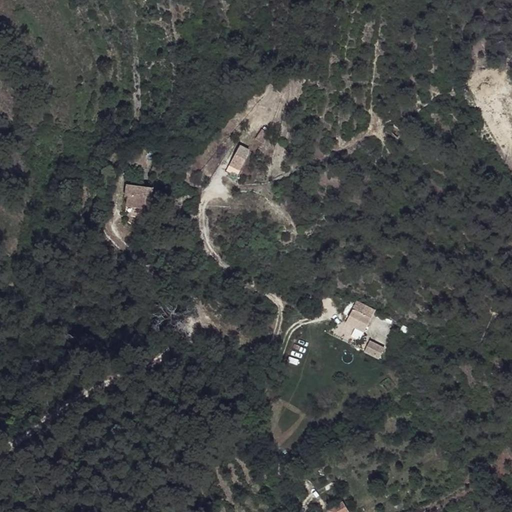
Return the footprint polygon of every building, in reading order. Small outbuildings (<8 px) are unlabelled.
[(394,123),(387,129),(395,137),(402,131),(394,123)] [(248,150),(238,145),(228,165),(238,169),(248,150)] [(152,188),(125,185),(124,197),(126,198),(125,207),(145,209),(146,202),(150,201),(152,188)] [(328,225),(324,216),(300,228),(305,237),(328,225)] [(93,256),(74,251),(70,261),(90,267),(93,256)] [(375,317),(358,306),(351,317),(371,324),(375,317)] [(367,330),(371,324),(351,317),(350,321),(367,330)] [(343,498),(338,501),(344,511),(349,508),(343,498)] [(344,511),(338,501),(330,505),(333,511),(344,511)]
